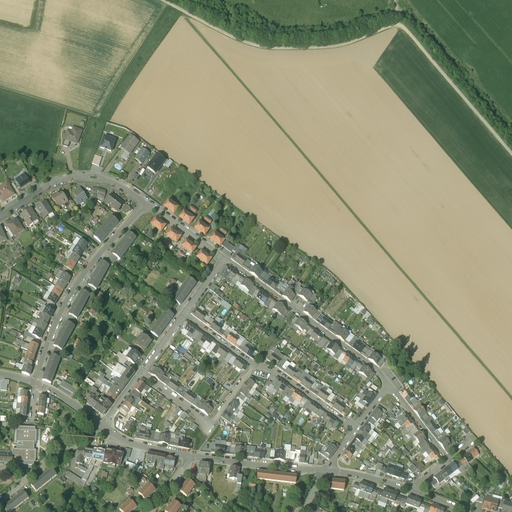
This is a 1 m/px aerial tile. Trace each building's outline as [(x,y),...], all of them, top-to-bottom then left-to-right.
[(72,133),(67,132),(64,140),(70,142),(77,144),(81,131),(73,128),(72,133)] [(115,141),(104,137),(100,149),(111,152),(115,141)] [(130,137),(122,148),(130,154),(138,143),(130,137)] [(137,156),(134,159),(142,165),(149,154),(142,149),(140,151),(137,156)] [(164,161),(156,155),(151,163),(147,168),(155,174),(162,165),(165,161),(164,161)] [(95,156),(92,164),(99,167),(102,158),(95,156)] [(23,174),(19,177),(20,179),(16,181),(21,189),(30,183),(27,179),(23,174)] [(0,188),(0,196),(1,199),(2,201),(14,194),(7,184),(0,188)] [(80,188),(74,193),(77,198),(75,200),(77,204),(80,202),(81,203),(87,199),(80,188)] [(98,189),(97,192),(96,198),(104,199),(105,191),(98,189)] [(112,193),(105,202),(111,207),(118,198),(112,193)] [(63,195),(62,194),(59,196),(58,194),(52,198),(58,206),(63,203),(63,204),(64,203),(65,204),(68,202),(63,195)] [(124,203),(118,198),(111,207),(118,211),(124,203)] [(179,208),(168,200),(163,207),(174,214),(179,208)] [(52,213),(46,202),(38,208),(41,214),(44,218),(52,213)] [(31,209),(26,212),(33,223),(38,220),(31,209)] [(194,219),(183,211),(179,218),(189,225),(194,219)] [(33,223),(26,212),(21,215),(28,226),(33,223)] [(111,217),(94,237),(100,243),(118,223),(111,217)] [(16,218),(6,225),(10,231),(14,236),(23,230),(16,218)] [(166,225),(155,218),(151,224),(161,232),(166,225)] [(209,230),(199,222),(194,229),(204,236),(209,230)] [(181,237),(171,229),(166,235),(176,243),(181,237)] [(129,233),(113,255),(117,258),(120,260),(136,238),(129,233)] [(225,241),(214,233),(209,240),(220,247),(225,241)] [(85,243),(81,240),(76,247),(83,252),(87,246),(88,245),(85,243)] [(196,248),(186,240),(181,247),(191,254),(196,248)] [(234,248),(225,242),(222,246),(231,253),(232,251),(234,248)] [(83,252),(76,247),(75,249),(72,253),(73,254),(79,258),(83,252)] [(212,259),(201,252),(197,258),(207,265),(209,263),(212,259)] [(79,258),(73,254),(69,260),(76,265),(80,259),(79,258)] [(117,258),(113,255),(108,261),(112,265),(117,258)] [(235,259),(233,261),(238,264),(242,258),(238,255),(235,259)] [(242,258),(238,264),(242,267),(243,265),(246,261),(244,259),(243,258),(242,258)] [(76,265),(69,260),(64,267),(71,272),(76,265)] [(109,266),(101,262),(88,285),(93,288),(96,290),(109,266)] [(251,271),(250,273),(254,276),(259,269),(254,266),(251,271)] [(233,271),(229,268),(225,272),(224,274),(228,277),(233,271)] [(259,269),(254,276),(258,279),(260,277),(262,274),(263,272),(259,269)] [(237,274),(233,271),(228,277),(232,280),(235,276),(237,274)] [(60,272),(59,272),(55,279),(59,281),(63,274),(60,272)] [(63,274),(59,281),(66,285),(71,278),(68,276),(63,274)] [(235,276),(232,280),(231,282),(235,284),(239,279),(235,276)] [(188,278),(172,300),(178,304),(180,306),(196,284),(188,278)] [(267,282),(266,285),(270,288),(275,281),(271,278),(267,282)] [(240,286),(244,289),(249,282),(245,279),(243,282),(241,284),(240,286)] [(56,286),(55,287),(62,292),(66,285),(59,281),(56,286)] [(275,281),(270,288),(274,291),(276,288),(278,286),(279,284),(276,282),(275,281)] [(249,282),(244,289),(248,292),(249,292),(252,288),(253,285),(249,282)] [(293,290),(291,293),(295,296),(296,294),(295,293),(297,291),(299,287),(302,284),(299,282),(293,290)] [(209,290),(215,294),(219,289),(213,285),(209,290)] [(62,292),(55,287),(51,294),(58,298),(62,292)] [(252,288),(249,292),(248,292),(247,293),(251,296),(254,293),(256,291),(252,288)] [(300,294),(299,296),(303,299),(308,292),(303,289),(300,294)] [(284,294),(282,296),(286,299),(291,293),(287,290),(286,292),(284,294)] [(90,295),(82,291),(69,314),(71,315),(76,318),(77,319),(90,295)] [(265,294),(261,291),(259,293),(257,296),(256,298),(261,301),(265,294)] [(308,292),(303,299),(307,302),(309,300),(311,297),(312,295),(308,292)] [(291,293),(286,299),(290,302),(295,296),(291,293)] [(58,298),(51,294),(47,301),(54,304),(55,305),(58,298)] [(265,294),(261,301),(265,304),(268,299),(269,297),(265,294)] [(355,300),(349,294),(347,296),(353,303),(355,300)] [(173,301),(167,310),(171,313),(178,304),(173,301)] [(281,306),(277,303),(276,305),(273,308),(273,309),(277,312),(281,306)] [(354,310),(359,314),(361,312),(369,318),(372,313),(359,303),(354,310)] [(37,311),(43,314),(47,307),(45,306),(44,307),(41,305),(37,311)] [(312,309),(308,305),(303,312),(308,315),(312,309)] [(281,306),(277,312),(281,315),(282,313),(284,311),(286,309),(281,306)] [(47,307),(43,314),(50,318),(54,312),(47,307)] [(312,309),(308,315),(312,318),(313,316),(316,312),(314,309),(313,310),(312,309)] [(202,313),(198,310),(197,311),(195,314),(193,316),(198,319),(202,313)] [(166,311),(150,333),(158,338),(174,316),(166,311)] [(202,313),(198,319),(202,322),(203,320),(206,316),(202,313)] [(43,314),(39,321),(40,322),(46,325),(50,318),(43,314)] [(321,321),(320,324),(324,327),(328,320),(326,319),(324,317),(323,319),(321,321)] [(294,325),(298,328),(303,321),(299,318),(297,321),(294,325)] [(129,320),(125,325),(131,329),(134,324),(129,320)] [(329,320),(328,320),(324,327),(328,330),(330,328),(331,325),(333,323),(332,323),(329,320)] [(211,326),(210,328),(214,331),(218,324),(214,321),(213,324),(211,326)] [(307,324),(303,321),(298,328),(302,331),(305,327),(307,324)] [(38,326),(36,328),(43,333),(47,326),(46,325),(40,322),(38,326)] [(67,322),(54,346),(56,347),(61,350),(62,350),(75,326),(67,322)] [(193,326),(189,323),(187,325),(185,327),(184,329),(188,332),(193,326)] [(223,327),(218,324),(214,331),(218,334),(221,329),(223,327)] [(197,329),(193,326),(188,332),(192,335),(195,331),(197,329)] [(237,333),(228,327),(226,330),(230,333),(235,336),(237,333)] [(43,333),(36,328),(32,335),(35,337),(40,339),(43,333)] [(337,333),(336,336),(340,339),(345,332),(341,329),(340,329),(339,331),(337,333)] [(311,336),(310,337),(314,340),(319,333),(315,330),(313,333),(311,336)] [(345,332),(340,339),(344,342),(346,339),(348,336),(349,335),(345,332)] [(235,336),(230,333),(227,337),(226,340),(230,343),(235,336)] [(319,333),(314,340),(318,343),(320,341),(321,339),(323,336),(319,333)] [(152,341),(142,334),(135,345),(144,352),(152,341)] [(209,337),(205,334),(203,337),(200,341),(204,344),(209,337)] [(235,336),(230,343),(234,346),(236,343),(238,340),(239,339),(235,336)] [(213,340),(209,337),(204,344),(208,347),(212,343),(213,340)] [(357,341),(355,343),(354,345),(352,347),(356,350),(361,344),(357,341)] [(335,345),(331,342),(329,344),(327,347),(326,349),(331,352),(335,345)] [(370,348),(362,342),(361,344),(365,347),(364,348),(368,351),(370,348)] [(38,346),(30,343),(30,345),(28,350),(36,353),(38,346)] [(361,344),(356,350),(360,353),(362,351),(364,348),(365,347),(361,344)] [(244,349),(242,351),(246,354),(251,348),(247,345),(246,345),(244,349)] [(339,348),(335,345),(331,352),(334,354),(335,355),(335,354),(338,350),(339,348)] [(225,349),(221,346),(219,348),(217,351),(216,353),(217,353),(221,356),(225,349)] [(131,351),(128,348),(125,351),(129,354),(126,358),(125,359),(127,361),(128,362),(129,361),(134,364),(138,359),(140,356),(131,350),(131,351)] [(251,348),(246,354),(250,357),(254,353),(255,351),(253,349),(251,348)] [(229,352),(225,349),(221,356),(225,359),(226,357),(228,354),(229,352)] [(36,353),(28,350),(26,358),(34,361),(36,353)] [(126,358),(118,353),(116,356),(125,363),(127,361),(125,359),(126,358)] [(370,357),(368,359),(372,362),(377,356),(373,353),(372,353),(370,357)] [(273,354),(268,361),(272,364),(277,357),(273,354)] [(287,359),(279,354),(277,357),(281,360),(285,363),(287,359)] [(351,357),(347,354),(346,356),(344,358),(343,360),(347,363),(351,357)] [(60,358),(52,355),(42,380),(51,384),(60,358)] [(125,363),(116,356),(114,359),(120,364),(123,366),(123,365),(125,363)] [(228,363),(224,360),(225,359),(221,356),(219,358),(223,362),(223,363),(226,365),(227,364),(228,363)] [(377,356),(372,362),(376,365),(378,363),(381,359),(380,358),(377,356)] [(277,357),(272,364),(276,367),(281,360),(277,357)] [(351,357),(347,363),(351,366),(354,362),(355,360),(351,357)] [(34,361),(26,358),(23,365),(24,366),(31,368),(34,361)] [(236,360),(233,364),(233,365),(237,367),(241,361),(237,358),(236,360)] [(281,360),(276,367),(280,369),(282,367),(284,364),(285,363),(281,360)] [(246,364),(241,361),(237,367),(241,370),(242,369),(246,364)] [(406,381),(390,361),(386,365),(401,385),(406,381)] [(123,366),(121,368),(119,365),(118,365),(114,372),(121,378),(128,383),(134,373),(123,365),(123,366)] [(31,368),(24,366),(21,373),(29,376),(32,368),(31,368)] [(288,367),(284,372),(288,375),(293,369),(289,366),(288,367)] [(360,370),(359,372),(363,375),(367,369),(363,366),(362,368),(360,370)] [(152,372),(151,375),(155,378),(160,371),(156,368),(155,368),(154,370),(152,372)] [(114,372),(110,369),(107,374),(112,377),(110,381),(114,384),(116,385),(118,382),(121,378),(114,372)] [(293,369),(288,375),(293,378),(294,376),(297,372),(295,370),(293,369)] [(372,372),(367,369),(363,375),(367,378),(370,374),(372,372)] [(160,371),(155,378),(159,381),(161,378),(163,376),(164,374),(160,371)] [(217,378),(209,372),(207,375),(215,381),(217,378)] [(128,383),(121,378),(118,382),(116,385),(123,390),(128,383)] [(309,381),(305,378),(302,382),(300,384),(305,387),(309,381)] [(248,379),(246,383),(245,383),(252,388),(255,384),(254,383),(248,379)] [(276,383),(275,385),(279,388),(284,382),(280,379),(276,383)] [(106,381),(104,380),(103,381),(102,383),(110,389),(113,386),(106,381)] [(172,380),(171,381),(169,384),(167,386),(171,389),(176,383),(172,380)] [(78,390),(63,381),(60,386),(75,395),(78,390)] [(144,384),(140,381),(137,385),(143,390),(146,386),(144,384)] [(314,384),(309,381),(305,387),(309,390),(310,388),(313,385),(314,384)] [(284,382),(279,388),(283,391),(284,390),(286,387),(288,385),(284,382)] [(176,383),(171,389),(175,393),(177,390),(179,388),(180,386),(176,383)] [(252,388),(245,383),(241,388),(248,393),(252,388)] [(116,385),(114,384),(113,386),(121,392),(123,390),(116,385)] [(143,390),(137,385),(134,389),(136,391),(139,393),(140,394),(141,394),(143,390)] [(110,389),(107,395),(115,400),(121,392),(113,386),(110,389)] [(242,389),(239,393),(241,394),(245,397),(248,393),(241,388),(241,389),(242,389)] [(318,394),(317,396),(321,399),(325,392),(321,389),(320,392),(318,394)] [(405,392),(401,395),(404,399),(411,394),(407,390),(405,392)] [(300,394),(296,391),(294,393),(291,396),(291,397),(295,400),(300,394)] [(192,395),(188,392),(187,394),(185,396),(183,398),(187,401),(192,395)] [(330,395),(325,392),(321,399),(325,402),(327,400),(328,398),(329,396),(330,395)] [(372,395),(368,392),(365,396),(372,401),(375,397),(372,395)] [(300,394),(295,400),(299,403),(300,402),(302,399),(304,397),(300,394)] [(411,394),(404,399),(407,403),(410,401),(414,398),(411,394)] [(100,401),(91,395),(88,399),(88,400),(89,400),(86,404),(93,410),(100,401)] [(192,395),(187,401),(191,404),(193,402),(195,399),(196,398),(192,395)] [(372,401),(365,396),(362,401),(366,404),(369,405),(372,401)] [(130,399),(128,397),(125,401),(132,406),(135,402),(134,402),(130,399)] [(101,406),(108,411),(112,405),(102,398),(100,401),(103,403),(101,406)] [(100,401),(93,410),(102,416),(104,415),(108,411),(101,406),(103,403),(100,401)] [(132,406),(125,401),(122,406),(127,409),(129,410),(132,406)] [(235,402),(233,401),(230,405),(230,404),(230,405),(236,409),(237,408),(239,405),(237,404),(235,402)] [(341,404),(337,401),(336,403),(334,405),(333,408),(337,411),(342,404),(341,404)] [(316,405),(312,402),(310,405),(308,407),(307,409),(311,412),(316,405)] [(201,408),(199,410),(203,413),(208,407),(208,406),(204,404),(203,406),(201,408)] [(342,404),(337,411),(341,414),(345,409),(346,407),(343,405),(342,404)] [(236,409),(230,405),(226,410),(232,415),(234,413),(236,409)] [(316,405),(311,412),(315,415),(317,413),(318,411),(320,408),(316,405)] [(398,409),(395,406),(390,413),(393,415),(394,413),(397,415),(400,411),(397,409),(398,409)] [(416,409),(413,411),(417,415),(423,410),(420,406),(416,409)] [(212,410),(208,407),(203,413),(208,416),(212,410)] [(376,409),(373,413),(379,418),(382,414),(378,410),(376,409)] [(232,415),(226,410),(223,414),(227,417),(229,419),(232,415)] [(423,410),(417,415),(420,419),(422,417),(425,414),(426,414),(423,410)] [(379,418),(373,413),(370,417),(372,419),(376,421),(376,422),(379,418)] [(405,413),(397,419),(399,422),(398,423),(401,427),(404,425),(410,420),(405,413)] [(326,416),(323,421),(328,424),(332,417),(328,414),(326,416)] [(336,420),(332,417),(328,424),(329,425),(332,427),(333,425),(336,420)] [(428,418),(425,421),(428,425),(432,422),(434,421),(430,417),(428,418)] [(410,420),(404,425),(406,428),(407,429),(411,425),(413,424),(410,420)] [(428,425),(426,426),(429,431),(435,426),(432,422),(428,425)] [(198,427),(193,424),(190,428),(194,432),(198,427)] [(368,428),(364,425),(361,429),(368,434),(371,430),(368,428)] [(411,425),(407,429),(406,428),(404,430),(407,434),(408,434),(410,432),(414,429),(411,425)] [(435,426),(429,431),(432,435),(434,433),(437,431),(438,430),(435,426)] [(35,428),(18,427),(18,431),(16,430),(16,442),(23,442),(23,446),(17,446),(17,450),(13,450),(12,455),(13,455),(12,464),(12,465),(34,466),(34,462),(35,462),(36,450),(34,450),(34,443),(36,443),(36,431),(35,431),(35,428)] [(42,441),(48,442),(50,436),(54,438),(56,431),(46,428),(42,441)] [(151,429),(146,428),(145,432),(150,433),(149,436),(154,437),(154,436),(155,432),(150,431),(151,429)] [(368,434),(361,429),(357,434),(364,439),(368,434)] [(413,436),(416,440),(423,435),(419,431),(413,436)] [(413,436),(410,432),(408,434),(411,438),(414,442),(416,440),(413,436)] [(364,439),(357,434),(357,435),(354,439),(357,440),(359,442),(361,443),(364,439)] [(423,435),(416,440),(419,444),(422,443),(426,439),(423,435)] [(440,441),(438,442),(441,446),(447,441),(446,440),(444,438),(444,437),(442,439),(440,441)] [(447,441),(441,446),(444,450),(450,446),(451,445),(447,441)] [(250,447),(246,446),(246,445),(241,444),(240,448),(245,448),(245,454),(249,454),(250,451),(250,447)] [(331,444),(330,444),(328,448),(334,453),(337,449),(333,446),(331,444)] [(401,449),(407,456),(410,453),(404,446),(401,449)] [(450,446),(444,450),(447,454),(453,450),(450,446)] [(351,448),(349,447),(346,451),(352,455),(355,451),(354,451),(351,448)] [(428,450),(425,452),(428,456),(435,451),(432,447),(428,450)] [(131,450),(125,448),(124,454),(123,457),(128,458),(131,450)] [(334,453),(328,448),(325,452),(327,454),(331,457),(334,453)] [(85,449),(78,450),(77,458),(76,465),(82,466),(84,458),(85,449)] [(93,451),(85,449),(84,458),(89,459),(91,460),(93,451)] [(474,450),(473,449),(468,453),(473,460),(479,456),(477,454),(474,450)] [(106,450),(105,453),(103,462),(103,463),(108,464),(115,466),(115,465),(120,466),(123,457),(124,454),(106,450)] [(93,451),(91,460),(88,466),(92,467),(95,460),(100,461),(101,452),(93,451)] [(352,455),(346,451),(343,455),(347,458),(349,459),(352,455)] [(438,455),(435,451),(428,456),(432,460),(434,458),(438,455)] [(157,455),(148,453),(146,461),(155,462),(156,463),(157,455)] [(473,460),(468,453),(462,457),(463,458),(466,463),(468,464),(473,460)] [(12,455),(0,454),(0,464),(3,464),(12,464),(13,455),(12,455)] [(165,457),(157,455),(156,463),(161,464),(164,464),(165,457)] [(128,458),(123,457),(120,466),(125,467),(124,468),(140,473),(142,467),(126,462),(128,458)] [(175,459),(165,457),(164,464),(164,466),(173,468),(175,459)] [(423,462),(417,465),(420,470),(425,468),(423,462)] [(209,464),(200,463),(199,468),(198,468),(198,471),(199,471),(198,475),(206,476),(208,476),(209,464)] [(454,465),(453,463),(447,467),(453,474),(458,470),(454,465)] [(418,471),(413,465),(408,470),(413,475),(416,473),(418,471)] [(92,467),(88,466),(87,468),(85,473),(83,476),(88,479),(93,468),(92,467)] [(395,468),(388,466),(388,468),(386,473),(385,474),(392,476),(395,468)] [(239,468),(231,467),(230,470),(229,470),(228,473),(230,473),(230,475),(232,475),(238,476),(239,468)] [(453,474),(447,467),(443,470),(448,477),(453,474)] [(401,471),(395,468),(392,476),(398,479),(401,473),(401,471)] [(56,475),(51,469),(31,486),(36,492),(56,475)] [(448,477),(443,470),(439,474),(444,480),(448,477)] [(81,481),(67,471),(65,476),(79,486),(81,481)] [(296,476),(258,471),(257,479),(295,483),(296,476)] [(439,474),(433,478),(434,479),(437,483),(439,485),(444,480),(439,474)] [(187,480),(179,491),(186,497),(195,485),(187,480)] [(345,481),(332,480),(331,489),(344,490),(345,481)] [(367,485),(361,482),(360,485),(358,490),(360,491),(364,493),(367,485)] [(148,483),(138,493),(145,500),(155,490),(148,483)] [(374,487),(367,485),(364,493),(371,495),(371,493),(373,488),(374,487)] [(391,492),(384,489),(383,492),(382,497),(381,497),(388,500),(391,492)] [(23,492),(3,508),(6,511),(11,511),(28,498),(23,492)] [(397,494),(391,492),(388,500),(394,502),(395,500),(397,495),(397,494)] [(463,492),(459,497),(462,499),(463,498),(465,500),(468,497),(463,492)] [(386,504),(388,500),(381,497),(382,497),(379,496),(378,501),(386,504)] [(415,499),(408,496),(407,499),(405,504),(412,507),(415,499)] [(492,499),(485,498),(482,509),(488,511),(492,499)] [(421,501),(415,499),(412,507),(418,509),(419,507),(421,502),(421,501)] [(497,501),(492,499),(488,511),(492,511),(494,511),(496,508),(498,501),(497,501)] [(130,511),(136,507),(129,500),(119,510),(121,511),(130,511)] [(174,501),(165,511),(176,511),(181,506),(174,501)] [(504,503),(502,509),(501,511),(507,511),(510,504),(504,503)]
